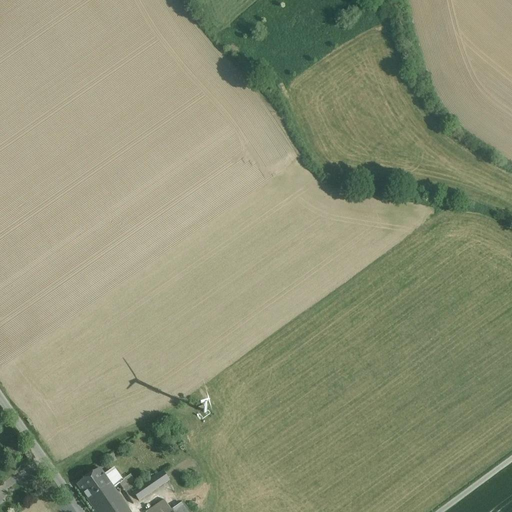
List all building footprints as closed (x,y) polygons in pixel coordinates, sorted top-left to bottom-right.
[(116,470),(113,470),(105,475),(100,468),(77,485),(88,500),(111,484),(114,488),(120,484),(122,482),(117,475),(117,472),(116,470)] [(140,488),(133,492),(139,501),(169,481),(163,472),(140,488)] [(131,475),(123,480),(124,481),(122,482),(120,484),(134,504),(139,501),(133,492),(140,488),(131,475)] [(130,511),(114,488),(111,484),(88,500),(95,511),(130,511)] [(165,500),(147,511),(173,511),(172,510),(165,500)] [(187,511),(182,503),(172,510),(173,511),(187,511)]
